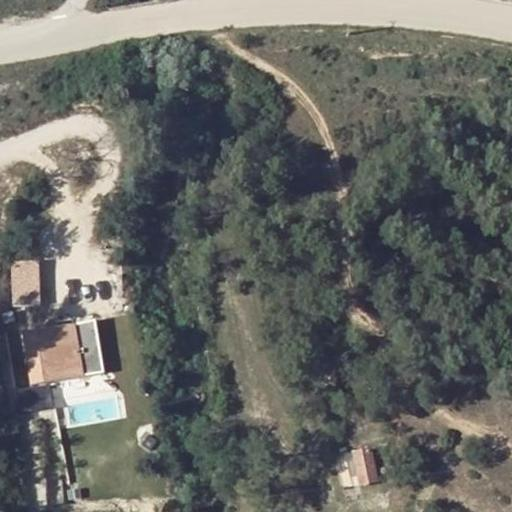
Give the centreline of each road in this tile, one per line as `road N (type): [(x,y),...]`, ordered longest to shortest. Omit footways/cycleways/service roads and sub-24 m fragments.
road 1 (track): [(204,19),(314,115),(336,168),(359,317),(453,416),(511,443)]
road 2 (unclassified): [(74,35),(379,10),(511,21)]
